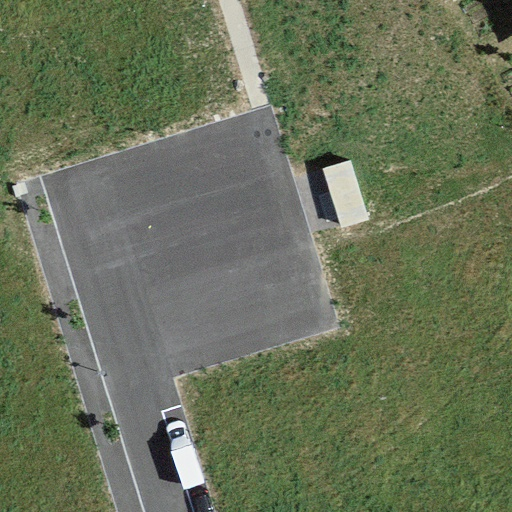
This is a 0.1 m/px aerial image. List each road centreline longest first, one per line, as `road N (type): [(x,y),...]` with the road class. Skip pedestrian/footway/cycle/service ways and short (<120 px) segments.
road 1 (residential): [(277,137),(95,192),(154,383)]
road 2 (residential): [(154,383),(333,327),(277,137)]
road 3 (residential): [(154,383),(193,511)]
